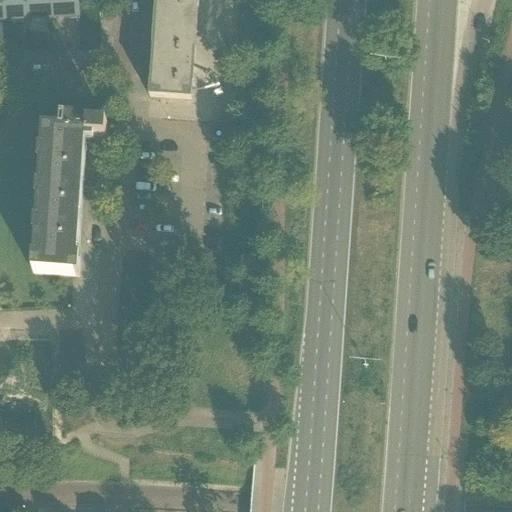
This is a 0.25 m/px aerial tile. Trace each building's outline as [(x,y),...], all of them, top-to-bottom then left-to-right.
[(29,0),(4,0),(6,21),(30,19),(29,0)] [(29,0),(30,19),(54,18),(53,0),(29,0)] [(78,0),(53,0),(54,18),(79,17),(78,0)] [(156,0),(155,26),(197,29),(199,0),(156,0)] [(155,26),(150,98),(193,101),(195,72),(191,72),(192,62),(195,63),(197,29),(155,26)] [(78,113),(78,112),(75,112),(75,114),(76,114),(76,121),(36,119),(35,131),(44,132),(34,274),(75,277),(80,277),(80,276),(73,275),(82,144),(95,145),(95,140),(107,141),(108,126),(104,126),(104,115),(108,116),(108,114),(91,113),(91,114),(78,113)] [(214,140),(231,141),(233,124),(215,123),(214,140)]
